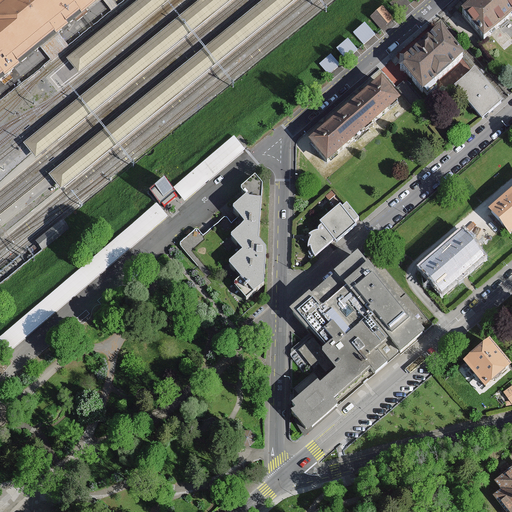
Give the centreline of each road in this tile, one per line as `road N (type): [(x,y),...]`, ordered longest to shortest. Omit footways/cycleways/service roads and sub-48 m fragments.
road 1 (unclassified): [(283,134),(0,377)]
road 2 (tertiary): [(278,482),(511,281)]
road 3 (residential): [(279,305),(511,108)]
road 4 (residential): [(278,482),(511,423)]
road 5 (unclassified): [(283,134),(440,0)]
road 6 (residential): [(279,305),(278,482)]
road 7 (residential): [(283,134),(279,305)]
